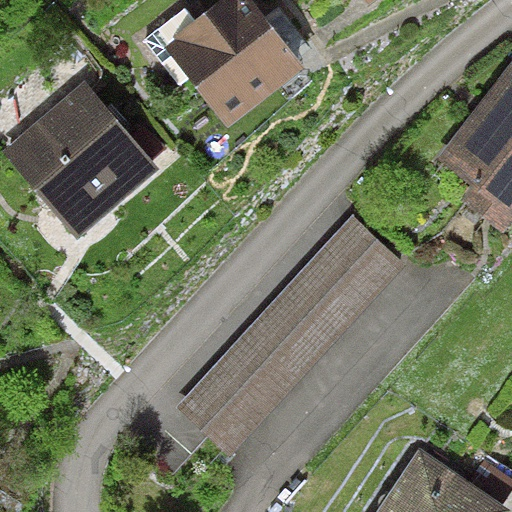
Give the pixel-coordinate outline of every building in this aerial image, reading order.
[(258,0),(212,0),(163,39),(226,119),(304,58),(258,0)] [(511,54),(438,149),(471,174),(461,188),(504,222),(511,211),(511,54)] [(155,159),(86,78),(4,147),(73,229),(155,159)] [(353,208),(178,399),(232,448),(407,257),(353,208)] [(500,511),(508,500),(418,442),(371,511),(500,511)] [(18,511),(30,493),(5,478),(0,486),(0,505),(11,511),(18,511)]
